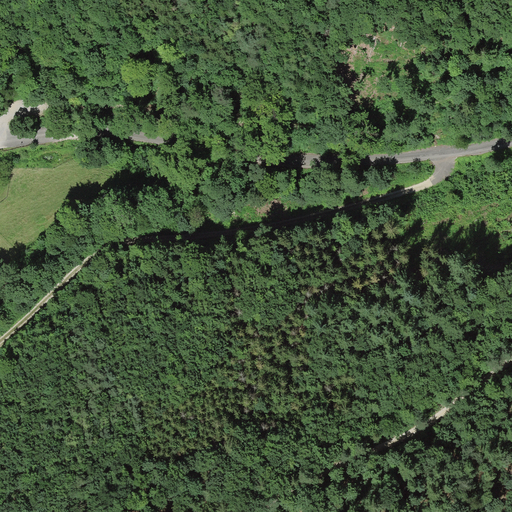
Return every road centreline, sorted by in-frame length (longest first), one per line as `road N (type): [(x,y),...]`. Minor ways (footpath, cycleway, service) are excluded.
road 1 (track): [(0,125),(31,106),(84,104),(237,124),(343,121),(419,105),(511,64)]
road 2 (track): [(453,152),(439,178),(350,207),(273,225),(119,240),(0,336)]
road 3 (track): [(263,511),(304,480),(409,430),(511,358)]
